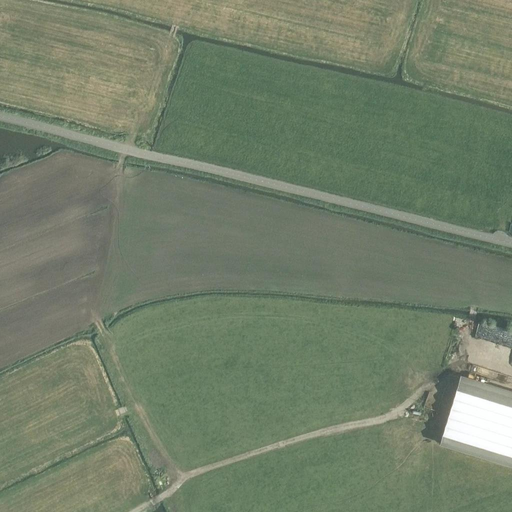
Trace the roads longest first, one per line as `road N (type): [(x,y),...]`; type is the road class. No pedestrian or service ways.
road 1 (track): [(133,511),(186,475),(388,417),(464,358)]
road 2 (track): [(120,165),(98,320),(135,407),(182,478)]
